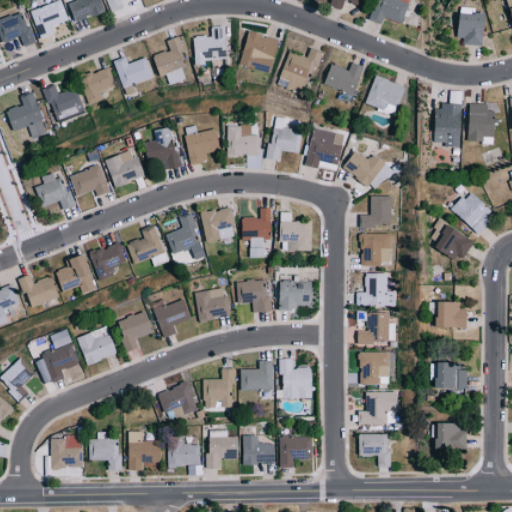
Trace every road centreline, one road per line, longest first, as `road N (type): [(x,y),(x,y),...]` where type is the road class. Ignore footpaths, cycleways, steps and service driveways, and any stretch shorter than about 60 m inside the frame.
road 1 (residential): [(0,79),(196,9),(244,7),(443,75),(511,66)]
road 2 (tertiary): [(0,495),(511,492)]
road 3 (residential): [(22,495),(27,433),(54,406),(226,341),(335,331)]
road 4 (residential): [(0,258),(173,191),(254,179),(328,193),(335,231)]
road 5 (residential): [(338,492),(335,231)]
road 6 (residential): [(492,493),(492,267),(511,244)]
